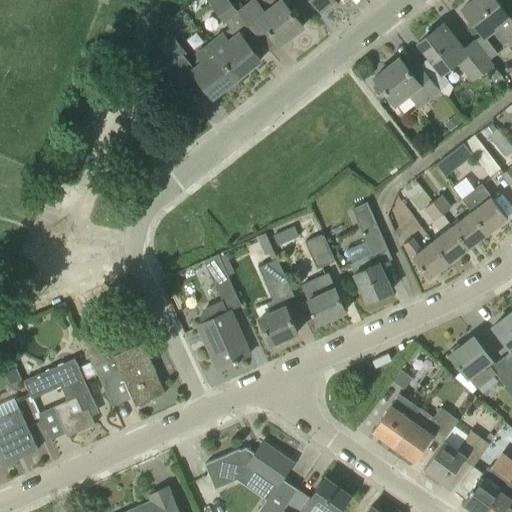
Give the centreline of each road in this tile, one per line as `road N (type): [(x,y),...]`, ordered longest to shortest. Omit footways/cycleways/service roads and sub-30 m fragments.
road 1 (residential): [(208,413),(143,254),(148,213),(399,0)]
road 2 (residential): [(276,386),(511,273)]
road 3 (residential): [(0,506),(208,413)]
road 4 (residential): [(436,511),(298,417),(276,386)]
